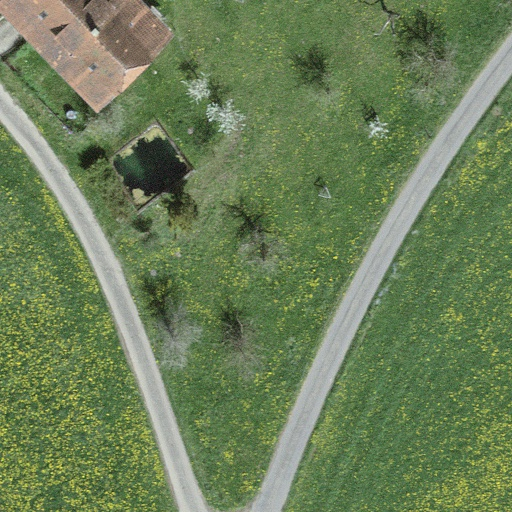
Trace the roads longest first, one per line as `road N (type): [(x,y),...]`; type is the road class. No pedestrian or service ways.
road 1 (unclassified): [(511,46),(417,179),(345,312),(257,511)]
road 2 (track): [(191,511),(118,297),(82,223),(0,101)]
